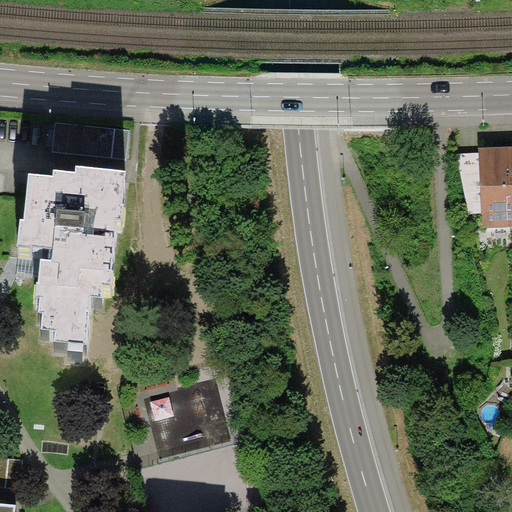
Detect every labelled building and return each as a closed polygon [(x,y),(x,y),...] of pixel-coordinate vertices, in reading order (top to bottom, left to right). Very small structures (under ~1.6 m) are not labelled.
[(133,129),(54,123),(52,152),(130,159),(133,129)] [(511,151),(484,153),(486,213),(487,227),(511,225),(511,151)] [(484,153),(456,155),(468,215),(486,213),(484,153)] [(54,186),(27,185),(24,230),(19,230),(17,260),(52,263),(51,271),(40,270),(38,295),(35,294),(34,310),(39,310),(38,325),(42,325),(41,342),(54,343),(53,354),(68,355),(68,363),(84,364),(85,356),(90,357),(93,310),(104,310),(105,299),(114,299),(119,233),(125,234),(126,216),(125,216),(127,182),(77,179),(77,182),(54,181),(54,186)] [(99,400),(91,399),(89,423),(97,424),(99,400)] [(25,460),(0,457),(0,489),(22,491),(25,460)]
